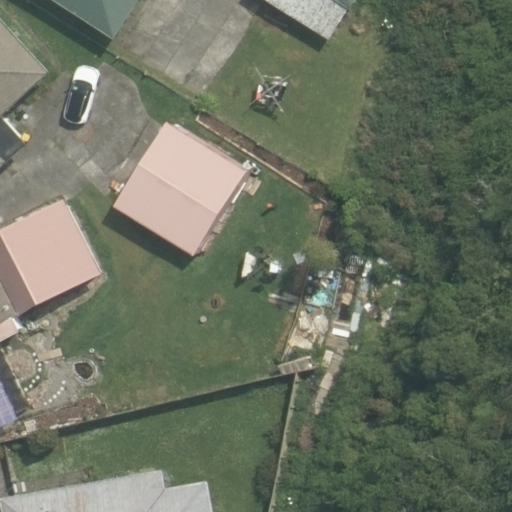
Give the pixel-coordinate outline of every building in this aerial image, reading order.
[(7,131),(70,76),(2,0),(0,0),(0,181),(29,156),(7,131)] [(58,0),(128,42),(153,0),(58,0)] [(275,0),(340,39),(364,0),(275,0)] [(211,205),(238,158),(177,123),(131,203),(214,251),(233,218),(211,205)] [(75,203),(0,232),(0,329),(108,287),(75,203)] [(184,477),(182,466),(23,489),(25,511),(233,511),(227,471),(184,477)]
